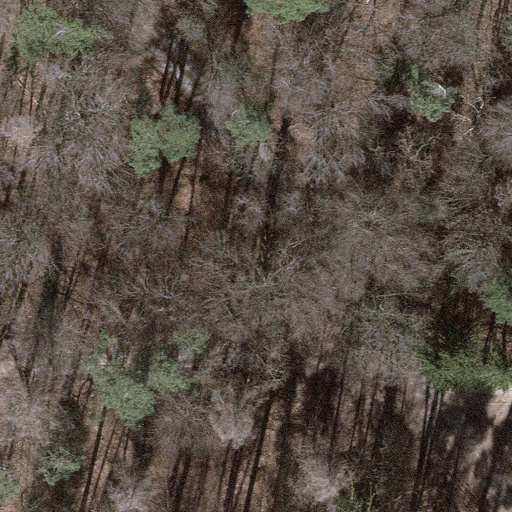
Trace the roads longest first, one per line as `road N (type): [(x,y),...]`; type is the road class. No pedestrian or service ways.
road 1 (track): [(116,0),(273,161),(416,383),(511,498)]
road 2 (track): [(511,385),(416,383),(243,350),(0,367)]
